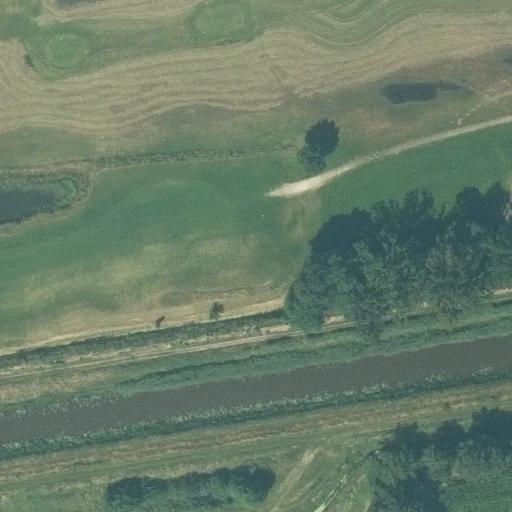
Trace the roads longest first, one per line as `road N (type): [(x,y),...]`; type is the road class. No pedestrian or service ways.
road 1 (track): [(0,380),(511,299)]
road 2 (track): [(0,486),(511,407)]
